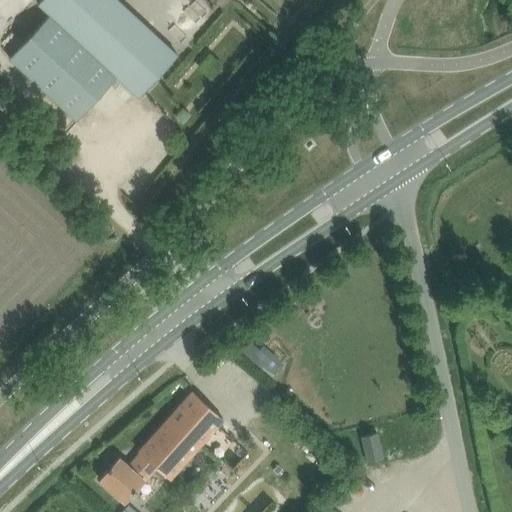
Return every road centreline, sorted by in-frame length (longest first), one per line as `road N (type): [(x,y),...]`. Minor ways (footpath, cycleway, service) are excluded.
road 1 (primary): [(375,157),(105,359),(54,423)]
road 2 (primary): [(54,423),(389,184)]
road 3 (unclassified): [(473,511),(404,213),(389,184)]
road 4 (unknown): [(0,111),(148,246)]
road 5 (primary): [(511,76),(375,157)]
road 6 (primary): [(389,184),(511,106)]
